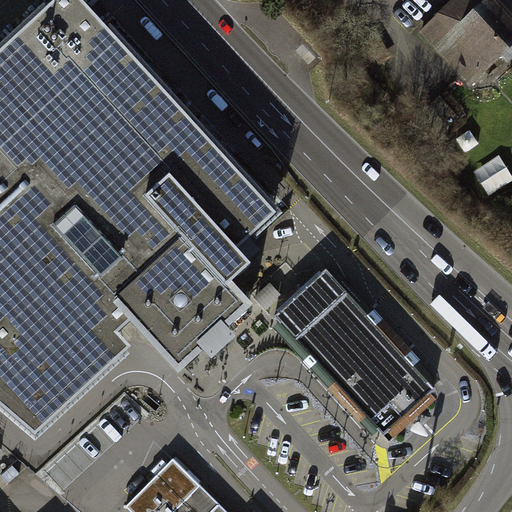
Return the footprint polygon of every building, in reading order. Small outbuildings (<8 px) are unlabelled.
[(281,205),(77,0),(43,0),(0,39),(0,405),(32,433),(144,335),(175,369),(201,346),(209,354),(221,343),(234,331),(226,323),(252,300),(233,279),(253,260),(236,244),(281,205)] [(511,46),(511,27),(486,0),(459,0),(419,37),(467,88),(511,46)] [(303,287),(273,315),(310,354),(376,425),(385,434),(436,387),(324,268),(303,287)] [(126,393),(43,468),(62,489),(146,414),(126,393)] [(224,511),(173,460),(126,506),(132,511),(224,511)]
